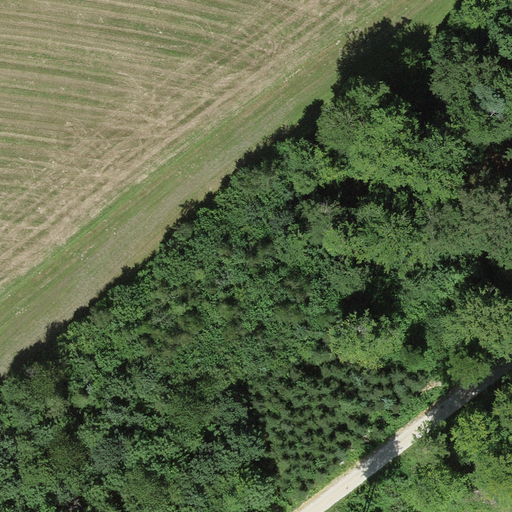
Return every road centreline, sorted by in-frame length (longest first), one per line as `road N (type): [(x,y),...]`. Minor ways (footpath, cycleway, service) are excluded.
road 1 (track): [(489,372),(498,312),(448,93)]
road 2 (track): [(511,356),(306,511)]
